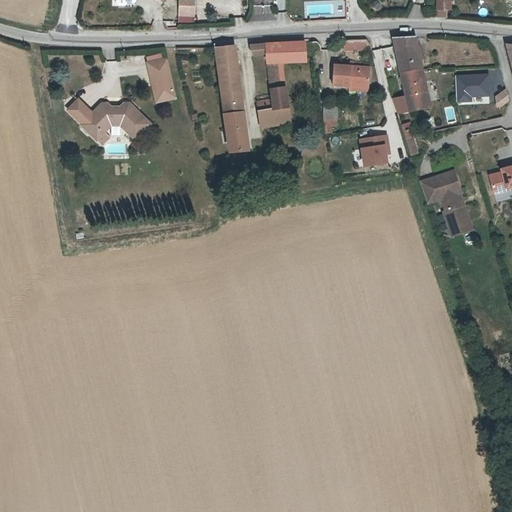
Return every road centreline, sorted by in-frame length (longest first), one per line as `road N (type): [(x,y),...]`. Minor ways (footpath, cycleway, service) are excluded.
road 1 (unclassified): [(65,40),(263,35)]
road 2 (residential): [(488,223),(461,138),(464,130),(511,119)]
road 3 (unclassified): [(354,28),(495,32)]
